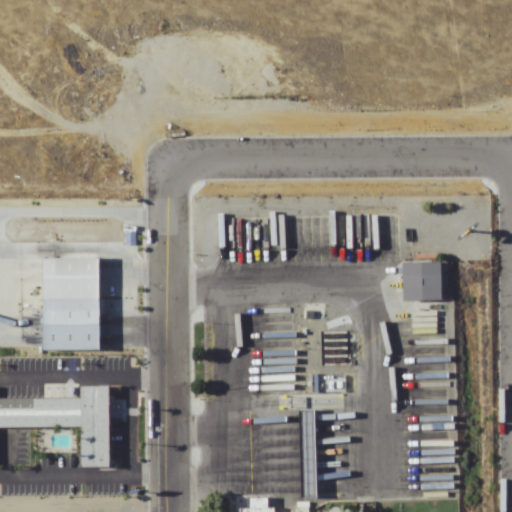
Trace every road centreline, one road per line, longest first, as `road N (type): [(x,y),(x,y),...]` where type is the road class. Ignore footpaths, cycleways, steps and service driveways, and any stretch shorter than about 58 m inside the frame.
road 1 (residential): [(176,163),(172,511)]
road 2 (residential): [(176,163),(511,163)]
